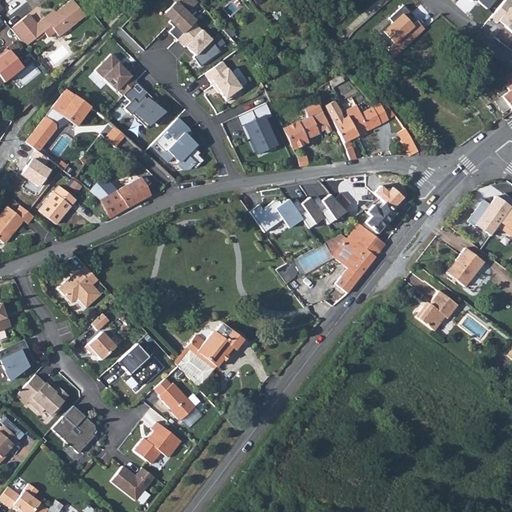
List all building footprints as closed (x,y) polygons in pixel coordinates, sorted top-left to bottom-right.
[(24,10),(7,23),(21,41),(38,28),(43,35),(52,28),(55,32),(80,12),(70,0),(61,0),(42,16),(39,14),(31,20),(24,10)] [(195,0),(172,0),(175,2),(165,12),(172,19),(169,22),(174,27),(169,32),(177,40),(193,23),(195,22),(186,13),(197,2),(195,0)] [(477,0),(487,10),(495,0),(477,0)] [(511,3),(508,0),(506,0),(491,19),(496,24),(498,22),(511,33),(511,3)] [(392,59),(423,30),(417,21),(413,24),(401,12),(382,31),(393,43),(384,51),(392,59)] [(193,23),(177,40),(185,48),(185,47),(191,53),(193,51),(196,54),(192,57),(199,67),(219,53),(211,40),(193,23)] [(5,53),(0,57),(0,85),(21,68),(17,64),(24,59),(11,43),(3,50),(5,53)] [(111,54),(95,70),(115,91),(116,90),(122,96),(123,95),(135,82),(136,81),(130,75),(129,76),(124,71),(126,69),(111,54)] [(221,62),(204,75),(214,88),(216,87),(226,102),(235,96),(234,93),(240,89),(221,62)] [(340,75),(328,83),(331,88),(343,81),(340,75)] [(501,97),(511,111),(511,78),(504,84),(508,91),(501,97)] [(135,82),(123,95),(130,102),(124,108),(131,115),(134,112),(140,118),(138,120),(145,127),(152,121),(158,126),(167,116),(155,104),(153,106),(143,96),(146,93),(135,82)] [(31,135),(25,144),(38,154),(46,159),(50,153),(43,147),(55,131),(55,130),(59,130),(67,125),(69,122),(76,128),(91,110),(66,89),(52,107),(44,118),(31,135)] [(332,103),(324,107),(342,140),(347,161),(354,160),(348,140),(357,137),(347,119),(342,121),(332,103)] [(255,120),(242,126),(255,152),(274,143),(264,121),(271,118),(265,104),(250,111),(255,120)] [(377,107),(360,117),(368,132),(394,117),(387,107),(384,109),(381,105),(377,107)] [(299,125),(285,132),(293,148),(306,142),(305,139),(325,129),(327,133),(330,131),(318,107),(306,114),(310,122),(300,127),(299,125)] [(357,110),(346,116),(347,119),(357,137),(368,132),(360,117),(357,110)] [(176,119),(153,142),(164,153),(166,151),(178,162),(176,164),(182,170),(188,169),(192,166),(195,168),(202,161),(197,156),(198,154),(185,140),(189,135),(187,129),(176,119)] [(116,146),(125,135),(114,126),(105,137),(116,146)] [(409,138),(401,143),(409,157),(418,153),(409,138)] [(50,153),(46,159),(55,166),(59,160),(50,153)] [(85,155),(79,160),(83,165),(84,166),(88,160),(85,155)] [(304,157),(296,159),(299,167),(307,166),(304,157)] [(103,177),(90,192),(99,201),(108,220),(149,197),(140,180),(117,193),(103,177)] [(467,180),(461,187),(466,190),(472,183),(467,180)] [(59,187),(39,211),(56,224),(75,200),(59,187)] [(340,194),(334,201),(344,211),(351,204),(340,194)] [(318,198),(311,202),(323,219),(328,226),(346,212),(344,211),(334,201),(329,196),(321,202),(318,198)] [(509,209),(493,197),(487,204),(481,200),(465,221),(472,227),(474,225),(489,236),(496,226),(509,209)] [(297,201),(290,206),(301,221),(308,230),(323,219),(311,202),(309,199),(300,205),(297,201)] [(259,206),(249,213),(264,234),(282,221),(288,230),(301,221),(290,206),(287,201),(280,206),(278,202),(273,203),(262,211),(259,206)] [(389,210),(383,203),(377,209),(372,205),(365,213),(370,218),(365,224),(369,228),(366,231),(374,237),(376,234),(377,235),(395,214),(389,210)] [(511,206),(509,209),(496,226),(498,227),(492,235),(507,245),(511,238),(511,206)] [(33,220),(20,209),(14,216),(6,211),(0,218),(0,243),(4,246),(12,236),(13,236),(19,229),(17,228),(22,222),(28,226),(33,220)] [(359,225),(351,234),(362,246),(374,258),(378,253),(367,245),(374,237),(366,231),(359,225)] [(334,286),(345,295),(374,258),(362,246),(351,234),(346,240),(331,258),(347,271),(334,286)] [(374,237),(367,245),(378,253),(384,245),(374,237)] [(464,246),(444,271),(463,286),(483,262),(464,246)] [(99,279),(86,266),(80,271),(60,290),(74,304),(79,299),(89,308),(103,294),(94,285),(99,279)] [(168,307),(180,295),(172,287),(161,299),(168,307)] [(423,309),(415,319),(433,333),(445,318),(448,320),(458,306),(440,293),(425,311),(423,309)] [(0,330),(12,327),(8,316),(6,317),(2,303),(0,303),(0,330)] [(97,318),(91,324),(98,330),(109,320),(103,313),(97,318)] [(221,325),(214,333),(232,349),(234,350),(241,341),(221,325)] [(104,331),(88,347),(94,353),(96,351),(104,359),(118,346),(104,331)] [(207,340),(197,352),(216,368),(232,349),(214,333),(213,333),(207,340)] [(198,334),(176,359),(180,362),(190,351),(195,355),(197,352),(207,340),(198,334)] [(24,339),(21,340),(27,353),(30,352),(24,339)] [(0,350),(0,362),(1,362),(9,379),(23,369),(25,373),(35,363),(30,352),(27,353),(21,340),(0,350)] [(137,343),(117,361),(140,385),(159,367),(137,343)] [(35,374),(16,394),(26,404),(29,401),(41,412),(45,409),(52,416),(61,407),(58,405),(67,395),(59,387),(55,392),(45,383),(35,374)] [(164,378),(153,389),(159,395),(158,396),(172,412),(171,413),(179,421),(194,407),(172,383),(170,385),(164,378)] [(72,405),(51,428),(78,453),(94,435),(91,433),(95,429),(94,425),(72,405)] [(142,437),(133,449),(150,463),(159,451),(167,457),(180,440),(155,421),(150,428),(152,430),(145,439),(142,437)] [(0,428),(0,463),(6,457),(4,455),(19,439),(4,425),(0,429),(0,428)] [(134,500),(153,476),(141,467),(134,475),(121,465),(110,480),(134,500)] [(7,485),(0,494),(0,499),(9,508),(11,505),(20,511),(23,511),(25,510),(27,511),(48,511),(50,510),(35,498),(40,490),(31,483),(21,496),(7,485)]
